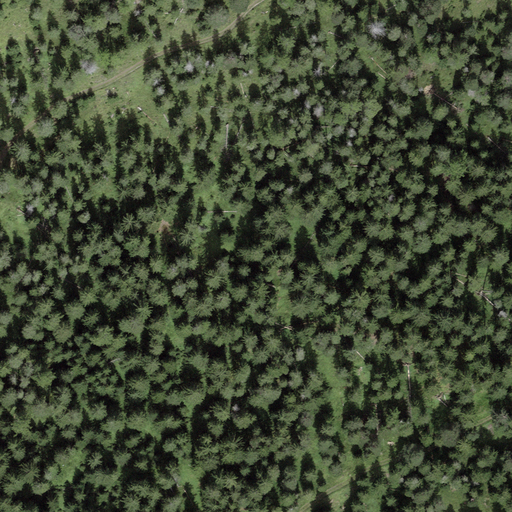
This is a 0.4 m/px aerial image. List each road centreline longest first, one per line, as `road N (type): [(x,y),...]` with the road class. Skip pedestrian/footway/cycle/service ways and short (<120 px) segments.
road 1 (track): [(0,175),(45,120),(155,63),(229,37),(273,0)]
road 2 (track): [(299,511),(511,403)]
